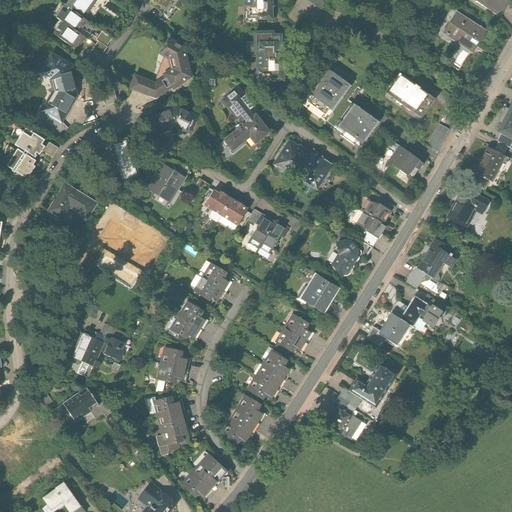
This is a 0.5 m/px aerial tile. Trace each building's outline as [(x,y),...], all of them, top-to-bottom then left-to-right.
[(76,0),(73,5),(90,17),(91,17),(103,0),(76,0)] [(247,0),(248,11),(250,11),(250,20),(262,20),(262,19),(277,19),(276,0),(247,0)] [(511,0),(481,0),(504,15),(511,1),(511,0)] [(94,37),(90,34),(98,22),(91,17),(90,17),(89,19),(76,10),(73,13),(69,10),(64,16),(70,20),(61,32),(86,50),(94,37)] [(490,30),(462,11),(449,32),(477,51),(490,30)] [(105,38),(89,60),(98,67),(114,45),(113,44),(119,36),(109,29),(103,37),(105,38)] [(278,30),(258,30),(259,49),(261,49),(262,80),(289,79),(288,53),(286,53),(286,47),(288,47),(288,41),(286,41),(286,33),(278,33),(278,30)] [(168,53),(177,58),(179,68),(171,73),(172,75),(162,81),(142,73),(136,86),(163,96),(179,85),(181,87),(199,75),(192,47),(177,37),(168,53)] [(53,81),(56,91),(53,97),(51,96),(49,99),(49,98),(44,107),(42,111),(50,116),(44,126),(49,129),(50,127),(53,129),(60,124),(77,95),(71,73),(72,66),(52,54),(40,74),(53,81)] [(356,83),(334,67),(309,102),(332,118),(356,83)] [(435,100),(401,75),(386,94),(393,100),(395,98),(415,113),(413,115),(420,120),(435,100)] [(231,99),(249,122),(250,124),(264,113),(266,112),(247,87),(231,99)] [(385,120),(358,100),(340,124),(367,144),(385,120)] [(511,105),(498,132),(502,134),(511,138),(511,105)] [(165,112),(171,129),(183,124),(195,131),(203,115),(185,106),(165,112)] [(278,131),(264,113),(250,124),(249,122),(245,125),(244,131),(232,140),(240,150),(258,136),(264,143),(278,131)] [(440,123),(432,141),(444,146),(452,128),(440,123)] [(32,126),(22,142),(40,154),(43,150),(46,152),(51,144),(48,142),(51,138),(32,126)] [(115,140),(130,178),(150,171),(135,133),(115,140)] [(511,138),(502,134),(498,142),(508,147),(510,148),(511,144),(511,138)] [(300,174),(302,175),(319,150),(314,150),(305,144),(302,144),(293,139),(278,162),(293,171),(296,167),(302,170),(300,174)] [(65,147),(56,141),(50,150),(59,156),(65,147)] [(429,162),(400,141),(397,146),(402,150),(395,159),(418,176),(429,162)] [(508,147),(498,142),(493,151),(503,156),(508,147)] [(23,146),(13,162),(30,173),(33,169),(35,171),(40,164),(38,162),(41,158),(23,146)] [(493,151),(487,148),(478,165),(476,164),(472,173),(474,174),(484,179),(489,181),(490,182),(503,156),(493,151)] [(328,156),(319,150),(302,175),(322,188),(337,164),(329,159),(328,156)] [(169,163),(154,187),(177,201),(192,177),(169,163)] [(33,171),(27,179),(38,187),(44,178),(33,171)] [(485,190),(489,181),(484,179),(474,174),(470,183),(485,190)] [(72,183),(55,210),(69,219),(77,207),(95,217),(104,202),(72,183)] [(468,187),(452,216),(472,226),(481,209),(488,213),(494,201),(468,187)] [(211,203),(227,213),(238,196),(226,189),(224,192),(219,189),(211,203)] [(384,192),(379,200),(396,210),(399,204),(384,192)] [(253,206),(238,196),(227,213),(243,223),(252,208),(253,206)] [(367,208),(372,211),(388,222),(396,210),(379,200),(374,196),(367,208)] [(260,206),(257,212),(254,217),(263,223),(270,212),(260,206)] [(257,212),(252,208),(243,223),(248,226),(254,217),(257,212)] [(391,224),(388,222),(372,211),(363,224),(383,237),(391,224)] [(266,246),(282,220),(270,212),(263,223),(254,239),(266,246)] [(296,228),(282,220),(266,246),(276,252),(280,247),(283,249),(296,228)] [(167,248),(150,230),(142,227),(111,226),(110,245),(140,247),(155,261),(167,248)] [(449,243),(441,238),(422,266),(431,272),(438,276),(448,261),(456,266),(460,259),(445,249),(449,243)] [(344,254),(337,264),(343,274),(346,277),(350,273),(351,275),(363,256),(363,253),(363,250),(362,247),(361,244),(357,242),(352,240),(342,242),(344,254)] [(218,262),(209,276),(231,290),(237,282),(231,278),(235,273),(218,262)] [(425,282),(431,272),(422,266),(421,265),(412,279),(423,286),(425,282)] [(321,272),(305,298),(328,313),(345,288),(321,272)] [(438,276),(431,272),(425,282),(443,293),(446,288),(445,287),(447,283),(438,276)] [(231,290),(209,276),(200,289),(218,301),(220,297),(225,300),(231,290)] [(421,294),(406,316),(419,323),(425,314),(434,321),(443,308),(421,294)] [(185,314),(208,329),(214,320),(208,316),(212,311),(195,300),(185,314)] [(405,345),(419,323),(406,316),(396,309),(383,329),(383,330),(390,335),(405,345)] [(299,313),(291,326),(314,341),(320,333),(314,329),(318,325),(299,313)] [(202,338),(208,329),(185,314),(177,327),(195,339),(198,335),(202,338)] [(309,349),(314,341),(291,326),(282,340),(301,351),(304,346),(309,349)] [(372,336),(384,344),(390,335),(383,330),(383,329),(379,326),(372,336)] [(110,341),(89,332),(79,354),(101,363),(107,348),(110,341)] [(113,334),(110,341),(107,348),(113,351),(112,353),(127,359),(131,350),(129,349),(132,340),(119,335),(119,337),(113,334)] [(168,362),(194,369),(196,359),(190,357),(191,351),(171,346),(168,362)] [(279,351),(270,364),(292,378),(297,370),(292,367),(296,362),(279,351)] [(0,387),(6,387),(3,365),(8,364),(7,352),(0,353),(0,387)] [(82,360),(77,371),(83,374),(88,362),(82,360)] [(120,360),(118,365),(125,369),(128,363),(120,360)] [(192,380),(194,369),(168,362),(164,379),(185,383),(186,378),(192,380)] [(270,364),(263,375),(286,389),(292,378),(270,364)] [(363,377),(354,390),(366,397),(380,407),(401,376),(384,365),(372,384),(363,377)] [(286,389),(263,375),(254,388),(272,400),(274,396),(279,399),(286,389)] [(69,403),(83,422),(98,412),(96,409),(104,404),(93,387),(69,403)] [(366,397),(354,390),(350,387),(337,406),(342,409),(344,406),(355,413),(366,397)] [(54,392),(45,400),(53,410),(62,403),(54,392)] [(252,395),(243,408),(266,422),(270,416),(265,412),(269,406),(252,395)] [(160,401),(164,416),(190,409),(188,401),(182,403),(180,396),(160,401)] [(366,421),(355,413),(344,406),(342,409),(332,424),(345,432),(346,430),(355,437),(366,421)] [(243,408),(236,419),(259,433),(266,422),(243,408)] [(164,416),(168,430),(194,424),(190,409),(164,416)] [(322,421),(310,413),(304,423),(317,429),(322,421)] [(259,433),(236,419),(227,432),(245,444),(249,438),(253,441),(259,433)] [(196,431),(194,424),(168,430),(171,445),(192,439),(190,432),(196,431)] [(21,430),(0,442),(0,464),(5,473),(23,462),(17,452),(30,444),(21,430)] [(215,453),(200,468),(220,488),(235,473),(215,453)] [(210,498),(220,488),(200,468),(186,482),(202,498),(206,494),(210,498)] [(62,486),(41,501),(48,511),(60,504),(65,511),(74,511),(78,510),(62,486)] [(171,511),(176,507),(150,486),(139,501),(148,508),(145,511),(171,511)]
